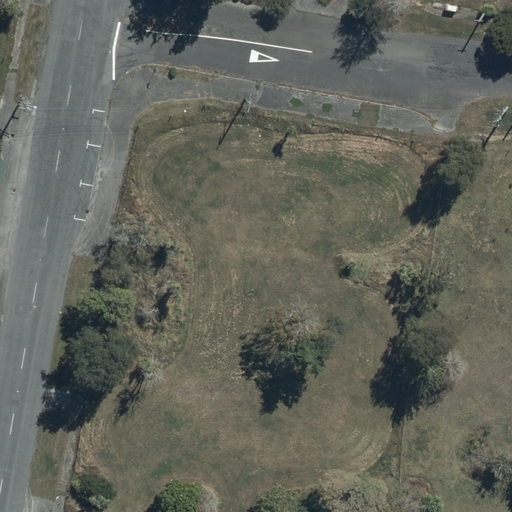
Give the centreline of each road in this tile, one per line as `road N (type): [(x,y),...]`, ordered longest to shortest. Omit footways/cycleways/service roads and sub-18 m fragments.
road 1 (tertiary): [(83,12),(0,491)]
road 2 (residential): [(511,67),(462,68),(83,12)]
